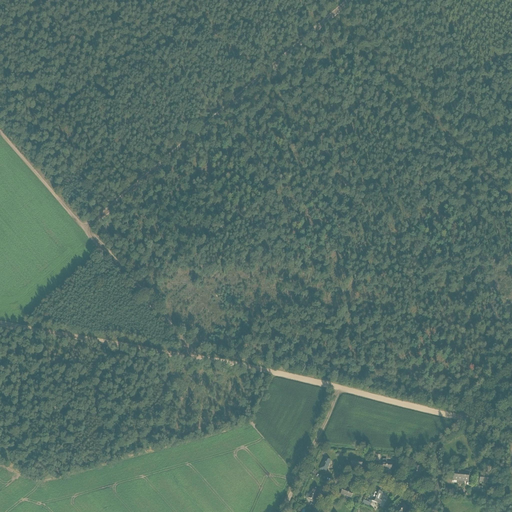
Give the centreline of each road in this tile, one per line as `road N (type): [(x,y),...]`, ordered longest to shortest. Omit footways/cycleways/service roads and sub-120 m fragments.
road 1 (track): [(348,0),(86,229)]
road 2 (track): [(193,357),(445,414),(506,419)]
road 3 (track): [(0,129),(193,357)]
road 4 (track): [(0,323),(193,357)]
road 5 (unclassified): [(428,511),(395,482),(341,476),(318,511)]
road 6 (track): [(338,387),(284,511)]
